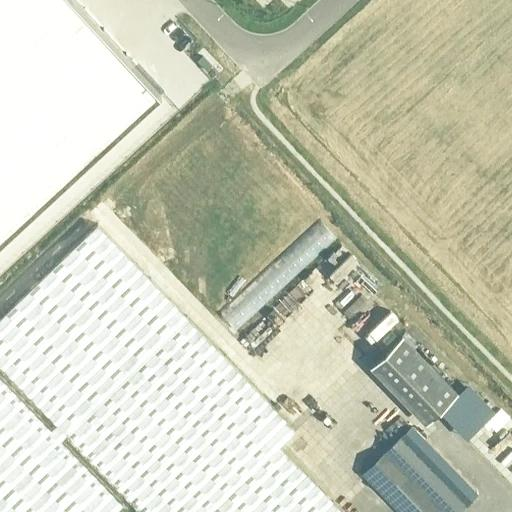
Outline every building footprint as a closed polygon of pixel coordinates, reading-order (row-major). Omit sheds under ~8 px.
[(78,0),(0,0),(0,238),(161,90),(78,0)] [(337,237),(319,220),(221,311),(237,329),(337,237)] [(0,374),(0,511),(113,511),(123,502),(61,437),(65,433),(112,480),(137,506),(131,511),(343,511),(306,473),(293,459),(277,443),(293,426),(96,222),(0,315),(0,366),(55,423),(51,427),(0,374)] [(370,366),(425,423),(439,410),(458,391),(403,334),(370,366)] [(495,410),(468,382),(439,410),(466,437),(495,410)] [(412,425),(366,470),(386,492),(384,494),(401,511),(455,511),(476,492),(412,425)] [(481,471),(470,477),(480,498),(491,492),(481,471)]
